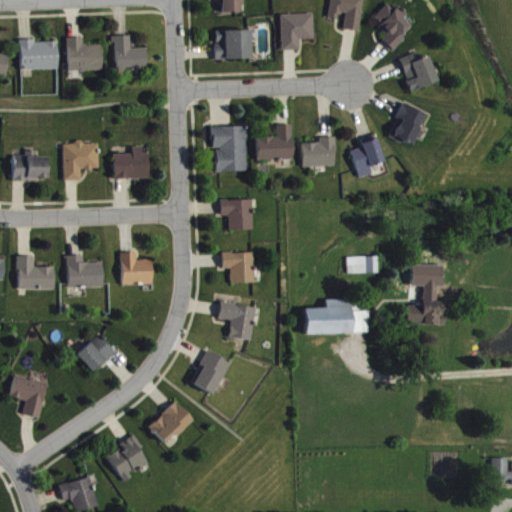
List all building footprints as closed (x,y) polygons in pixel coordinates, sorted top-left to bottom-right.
[(222,0),(222,14),(242,14),(242,0),(222,0)] [(365,0),(332,0),(330,19),(344,21),(343,30),(360,32),(365,0)] [(374,21),(389,35),(383,42),(395,52),(407,39),(402,35),(413,23),(390,3),(374,21)] [(282,16),(284,52),(302,52),(301,41),(315,40),(315,15),(282,16)] [(252,60),(252,31),(217,32),(218,45),(217,45),(217,61),(252,60)] [(148,50),(133,50),(133,37),(116,38),(117,71),(149,70),(148,50)] [(104,72),(103,46),(85,47),(85,39),(70,39),(71,73),(104,72)] [(59,43),(37,44),(37,41),(22,41),(23,72),(60,71),(59,43)] [(420,61),(417,54),(400,61),(412,93),(439,83),(430,57),(420,61)] [(0,76),(9,77),(10,56),(0,55),(0,76)] [(390,138),(413,148),(428,116),(405,105),(390,138)] [(294,161),(293,126),(279,126),(279,139),(258,139),(259,162),(294,161)] [(249,173),(248,128),(213,128),(214,151),(217,151),(218,174),(249,173)] [(374,176),(372,168),(386,163),(377,137),(363,141),(365,148),(352,152),(361,179),(374,176)] [(337,168),(336,138),(321,139),(321,145),(303,145),(304,169),(337,168)] [(100,144),(65,145),(67,183),(83,182),(83,171),(101,170),(100,144)] [(150,154),(144,154),(144,148),(134,148),(135,155),(116,156),(116,181),(151,180),(150,154)] [(15,182),(49,182),(49,158),(38,159),(38,152),(27,153),(27,157),(15,157),(15,182)] [(223,217),(230,217),(230,232),(255,231),(254,201),(222,201),(223,217)] [(124,287),(155,286),(154,261),(139,261),(139,254),(123,254),(124,287)] [(257,284),(256,254),(224,254),(224,270),(232,270),(233,285),(257,284)] [(105,289),(105,264),(85,265),(85,257),(70,257),(71,290),(105,289)] [(20,291),(56,291),(56,268),(36,269),(36,258),(20,258),(20,291)] [(380,258),(349,259),(350,276),(380,275),(380,258)] [(444,268),(414,267),(413,288),(425,288),(425,307),(410,307),(409,326),(447,327),(447,314),(443,314),(444,303),(438,303),(439,288),(444,288),(444,268)] [(306,310),(307,337),(372,335),(372,312),(352,313),(352,301),(327,301),(327,310),(306,310)] [(254,342),(257,308),(222,304),(221,321),(233,322),(231,340),(254,342)] [(95,374),(118,354),(101,336),(79,356),(95,374)] [(232,364),(210,352),(192,384),(214,396),(232,364)] [(49,384),(17,377),(12,399),(28,402),(25,416),(42,420),(49,384)] [(196,422),(178,403),(150,428),(166,445),(175,435),(178,438),(196,422)] [(110,459),(126,484),(135,479),(133,476),(150,465),(142,451),(145,449),(137,436),(122,446),(125,450),(110,459)] [(511,490),(511,460),(493,460),(494,490),(511,490)] [(77,511),(87,511),(101,508),(92,478),(61,488),(66,503),(73,500),(77,511)]
